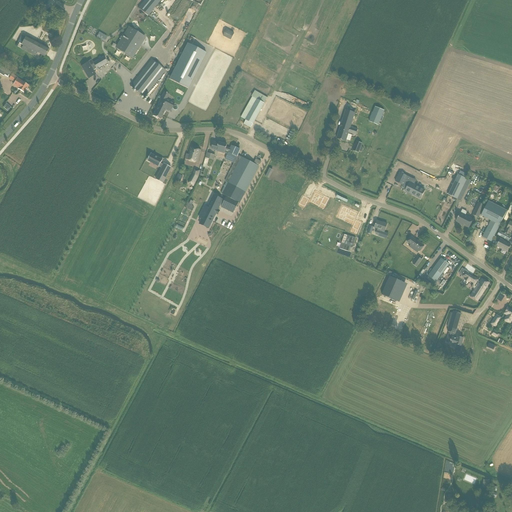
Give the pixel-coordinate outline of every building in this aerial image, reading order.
[(150,16),(162,0),(145,0),(139,8),(150,16)] [(119,43),(115,48),(132,59),(136,53),(140,46),(136,44),(141,35),(129,27),(119,43)] [(226,30),(223,36),(231,40),(234,34),(226,30)] [(98,37),(106,41),(108,37),(100,32),(98,37)] [(37,53),(40,54),(45,57),(49,49),(26,37),(21,44),(23,45),(21,49),(35,56),(37,53)] [(187,44),(169,79),(188,89),(206,53),(187,44)] [(87,62),(88,63),(82,66),(89,78),(95,74),(93,70),(96,69),(96,70),(107,63),(103,57),(93,63),(91,60),(87,62)] [(144,97),(147,93),(165,70),(151,59),(130,86),(144,97)] [(8,78),(11,73),(0,65),(0,74),(4,77),(4,76),(8,78)] [(24,83),(17,78),(11,74),(8,79),(14,83),(13,85),(20,90),(24,93),(28,86),(24,83)] [(159,104),(153,116),(160,120),(166,109),(170,112),(172,108),(175,103),(170,101),(166,99),(169,95),(164,92),(162,96),(158,104),(159,104)] [(252,97),(241,117),(246,120),(253,124),(264,104),(252,97)] [(4,107),(9,111),(12,107),(7,103),(4,107)] [(373,112),(369,121),(378,125),(384,111),(375,107),(373,112)] [(338,134),(337,139),(346,142),(347,137),(348,134),(348,133),(353,134),(355,128),(351,127),(352,124),(355,113),(354,113),(354,112),(346,110),(338,134)] [(357,141),(353,150),(358,153),(362,144),(357,141)] [(213,142),(211,149),(217,151),(224,153),(227,154),(225,159),(234,163),(222,188),(220,194),(226,197),(238,203),(240,203),(246,192),(245,192),(256,171),(259,166),(241,157),(238,155),(240,150),(231,146),(230,148),(226,147),(227,145),(219,143),(218,144),(213,142)] [(191,147),(188,155),(190,155),(189,160),(195,162),(197,163),(198,162),(201,150),(191,147)] [(171,167),(164,163),(163,165),(161,163),(163,160),(151,154),(147,160),(162,168),(156,179),(163,183),(171,167)] [(400,173),(395,182),(402,185),(401,187),(406,189),(405,191),(412,195),(420,199),(425,190),(409,183),(412,178),(407,176),(400,173)] [(193,174),(188,183),(189,184),(190,183),(192,185),(193,186),(198,176),(193,174)] [(467,179),(458,175),(448,195),(457,199),(467,179)] [(180,189),(174,200),(182,204),(188,193),(180,189)] [(315,192),(311,201),(319,206),(321,203),(325,205),(328,198),(324,196),(324,197),(315,192)] [(205,206),(199,218),(202,219),(202,220),(211,224),(220,205),(222,206),(225,201),(222,200),(223,199),(214,195),(208,207),(205,206)] [(303,196),(299,204),(305,206),(309,199),(303,196)] [(222,206),(222,208),(229,211),(233,213),(238,203),(226,197),(225,201),(222,206)] [(481,216),(491,221),(482,237),(491,242),(492,239),(494,236),(500,225),(507,210),(488,201),(481,216)] [(323,211),(331,214),(334,205),(327,202),(323,211)] [(484,205),(479,203),(473,215),(478,218),(484,205)] [(340,215),(339,217),(344,220),(346,217),(353,221),(357,213),(351,210),(352,209),(344,206),(343,207),(339,214),(340,215)] [(460,213),(458,217),(456,221),(469,228),(473,220),(460,213)] [(356,220),(353,227),(356,229),(355,232),(357,233),(362,222),(356,220)] [(387,224),(383,222),(382,223),(377,221),(375,225),(374,227),(381,230),(380,231),(379,236),(387,239),(389,233),(384,232),(385,229),(387,224)] [(511,237),(500,231),(498,235),(509,241),(511,237)] [(344,235),(340,249),(348,251),(350,247),(353,248),(356,238),(344,235)] [(409,247),(417,253),(419,251),(420,252),(424,246),(417,241),(411,236),(407,242),(410,245),(409,247)] [(494,236),(492,239),(499,242),(496,246),(507,252),(510,245),(503,242),(504,241),(494,236)] [(415,261),(413,264),(416,267),(422,259),(418,257),(415,261)] [(436,282),(449,264),(441,258),(428,276),(436,282)] [(489,283),(482,278),(480,282),(475,279),(476,278),(475,278),(473,277),(472,277),(468,274),(465,279),(469,282),(470,281),(474,284),(471,287),(475,290),(470,296),(478,301),(489,283)] [(389,276),(381,295),(396,301),(404,283),(389,276)] [(453,311),(448,332),(449,332),(455,334),(456,334),(461,313),(453,311)] [(491,324),(496,327),(501,318),(496,315),(491,324)] [(447,336),(446,342),(461,346),(463,338),(457,336),(456,339),(454,338),(447,336)]
